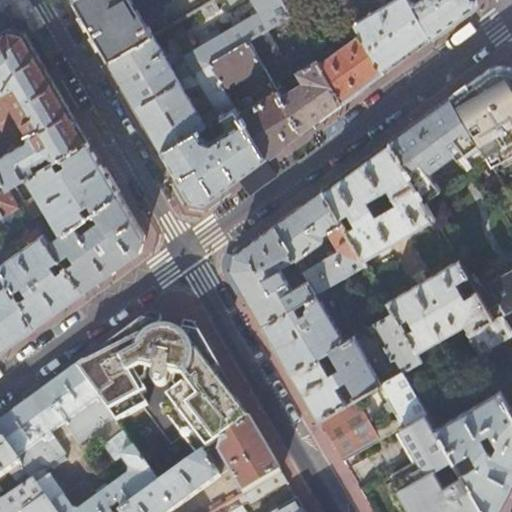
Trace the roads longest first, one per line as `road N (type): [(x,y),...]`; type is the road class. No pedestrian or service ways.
road 1 (residential): [(511,15),(187,255)]
road 2 (residential): [(340,511),(187,255)]
road 3 (residential): [(187,255),(37,0)]
road 4 (residential): [(187,255),(0,389)]
